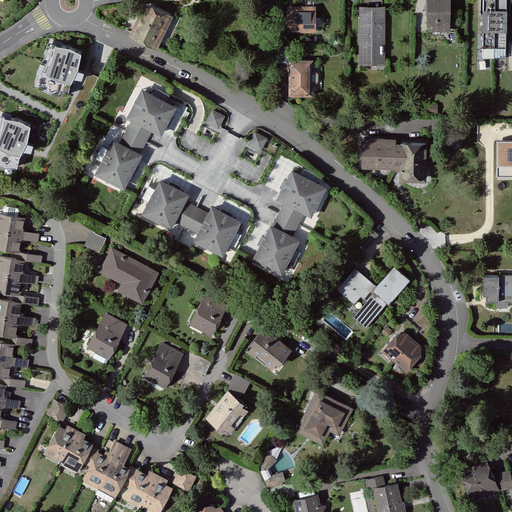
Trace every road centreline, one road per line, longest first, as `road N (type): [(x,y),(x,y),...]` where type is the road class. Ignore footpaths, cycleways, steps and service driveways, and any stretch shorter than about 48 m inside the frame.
road 1 (residential): [(447,511),(426,434),(447,317),(420,247),(279,121),(79,15)]
road 2 (residential): [(159,440),(86,402),(60,377),(52,342),(57,231),(35,201),(0,188)]
